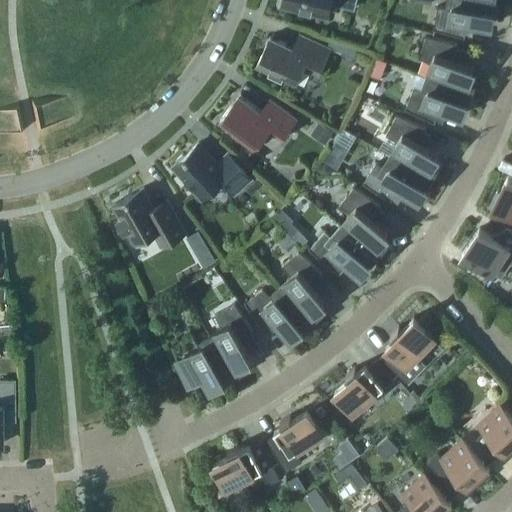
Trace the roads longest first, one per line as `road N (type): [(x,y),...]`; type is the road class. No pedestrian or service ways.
road 1 (residential): [(165,445),(304,373),(364,323),(419,261)]
road 2 (tertiary): [(0,187),(96,158),(153,119),(199,67),(232,0)]
road 3 (residential): [(419,261),(472,197),(511,103)]
road 4 (residential): [(419,261),(511,364)]
